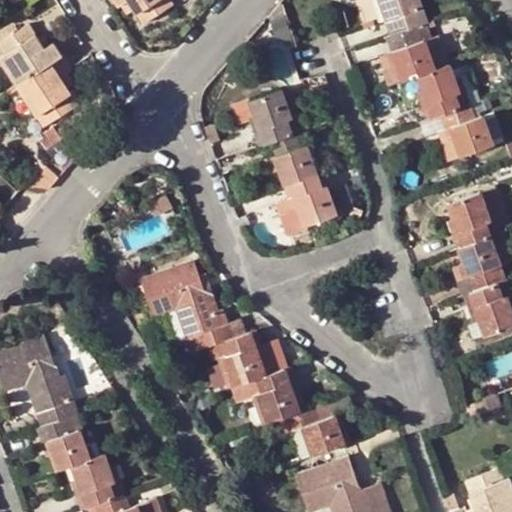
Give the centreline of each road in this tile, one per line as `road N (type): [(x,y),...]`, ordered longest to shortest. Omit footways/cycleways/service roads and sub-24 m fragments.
road 1 (residential): [(380,239),(418,376),(397,409),(272,294)]
road 2 (residential): [(0,286),(152,114)]
road 3 (residential): [(272,294),(152,114)]
road 4 (residential): [(324,58),(380,239)]
road 5 (residential): [(152,114),(253,0)]
road 6 (residential): [(152,114),(81,0)]
road 7 (residential): [(380,239),(307,254),(272,294)]
